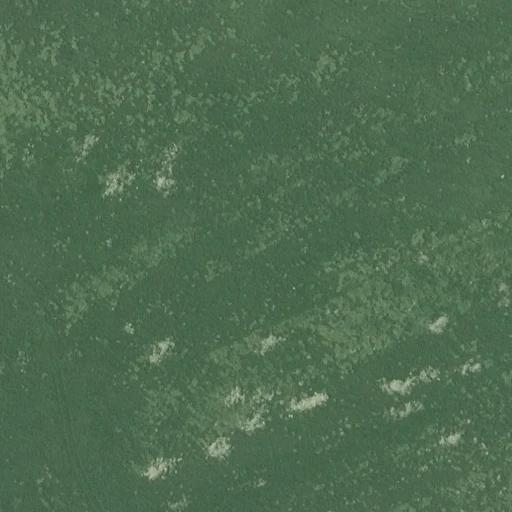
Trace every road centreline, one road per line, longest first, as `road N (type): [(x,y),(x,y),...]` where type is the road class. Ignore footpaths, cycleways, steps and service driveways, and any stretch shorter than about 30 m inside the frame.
road 1 (track): [(511,152),(0,426)]
road 2 (motorway): [(511,273),(69,511)]
road 3 (motorway): [(160,511),(511,323)]
